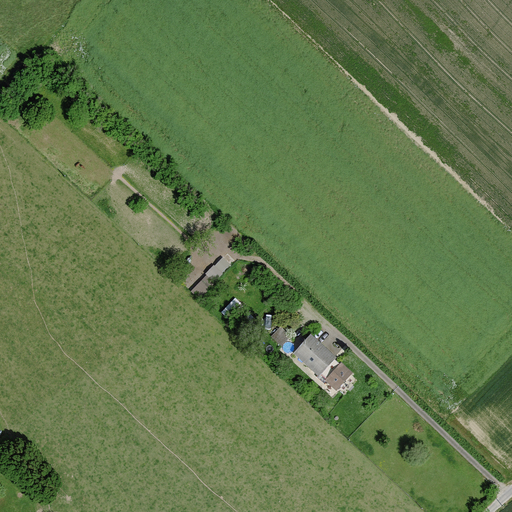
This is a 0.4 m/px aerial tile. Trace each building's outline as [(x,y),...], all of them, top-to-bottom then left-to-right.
[(193,290),(202,298),(234,263),(226,255),(193,290)] [(282,325),(275,338),(285,344),(292,331),(282,325)] [(313,337),(297,354),(320,376),(322,375),(335,360),(336,359),(313,337)] [(322,375),(328,380),(342,365),(338,362),(335,360),(322,375)] [(353,374),(342,364),(342,365),(328,380),(327,381),(338,391),(353,374)]
